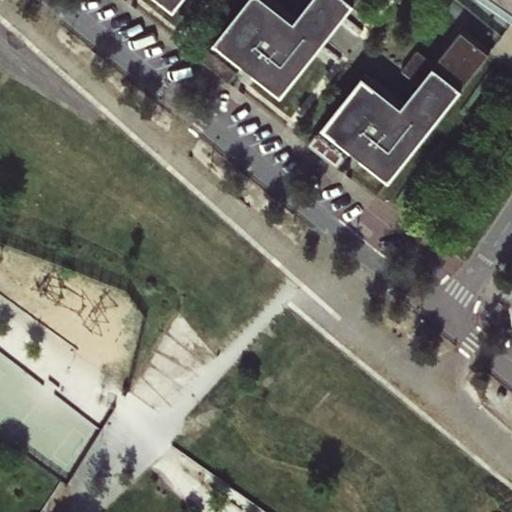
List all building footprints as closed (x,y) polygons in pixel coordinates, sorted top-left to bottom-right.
[(281,90),(322,40),(293,17),(272,0),(245,0),(199,57),(228,80),(244,60),(258,42),(269,50),(254,69),(281,90)] [(322,40),(338,21),(312,0),(307,0),(293,17),(322,40)] [(312,0),(338,21),(354,0),(312,0)] [(511,0),(491,0),(511,14),(511,0)] [(427,90),(431,86),(444,70),(457,55),(471,39),(473,36),(461,27),(433,62),(415,48),(399,68),(417,82),(427,90)] [(487,53),(489,49),(473,36),(471,39),(487,53)] [(457,55),(474,69),(487,53),(471,39),(457,55)] [(244,60),(254,69),(269,50),(258,42),(244,60)] [(461,85),(474,69),(457,55),(444,70),(461,85)] [(448,101),(461,85),(444,70),(431,86),(448,101)] [(403,117),(410,109),(401,102),(361,71),(306,141),(335,165),(351,145),(355,149),(368,132),(374,136),(360,153),(368,159),(390,133),(403,117)] [(410,109),(417,101),(427,90),(417,82),(401,102),(410,109)] [(445,105),(448,101),(431,86),(427,90),(445,105)] [(436,117),(445,105),(427,90),(417,101),(436,117)] [(430,125),(436,117),(417,101),(410,109),(430,125)] [(423,133),(430,125),(410,109),(403,117),(423,133)] [(384,171),(389,176),(423,133),(403,117),(390,133),(405,146),(384,171)] [(355,149),(360,153),(374,136),(368,132),(355,149)] [(368,159),(384,171),(405,146),(390,133),(368,159)]
